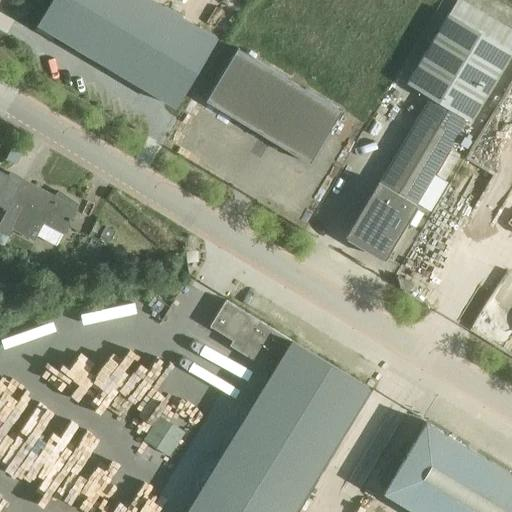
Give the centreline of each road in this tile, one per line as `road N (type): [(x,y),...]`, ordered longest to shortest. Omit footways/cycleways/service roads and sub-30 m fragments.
road 1 (unclassified): [(511,408),(0,97)]
road 2 (unknown): [(0,367),(68,345),(206,336)]
road 3 (unknown): [(427,356),(347,472),(334,511)]
